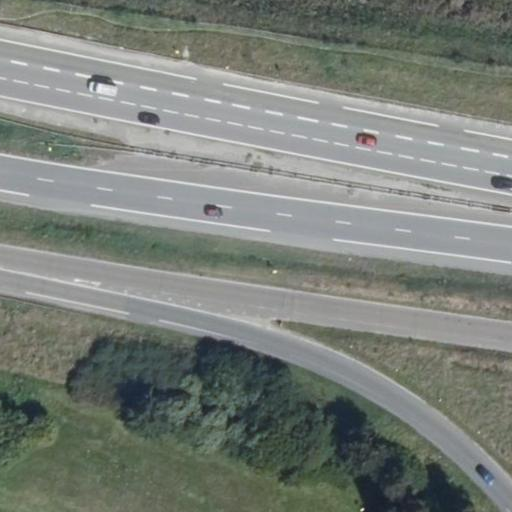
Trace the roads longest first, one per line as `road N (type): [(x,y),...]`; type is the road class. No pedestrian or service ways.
road 1 (trunk): [(0,267),(220,319),(305,352),(388,391),(457,442),(511,498)]
road 2 (trunk): [(511,173),(0,76)]
road 3 (trunk): [(0,173),(511,252)]
road 4 (trunk): [(0,259),(511,332)]
